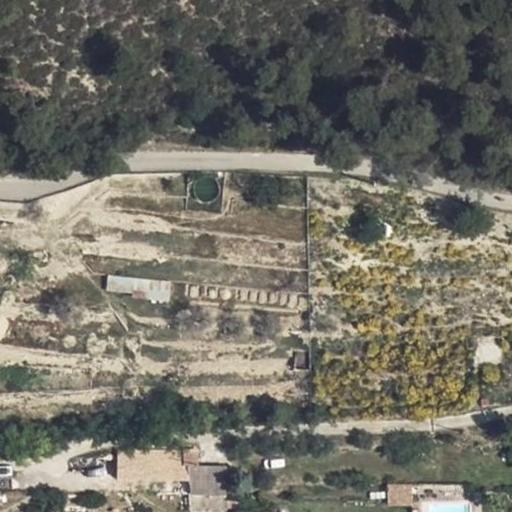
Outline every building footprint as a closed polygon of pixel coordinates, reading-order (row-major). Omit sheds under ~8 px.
[(189,314),(191,296),(128,289),(127,302),(153,305),(152,311),(189,314)] [(186,451),(117,452),(117,482),(187,480),(186,451)] [(189,467),(191,495),(236,492),(234,464),(189,467)] [(427,511),(428,499),(404,499),(403,511),(427,511)] [(209,507),(209,511),(248,511),(247,502),(209,507)]
